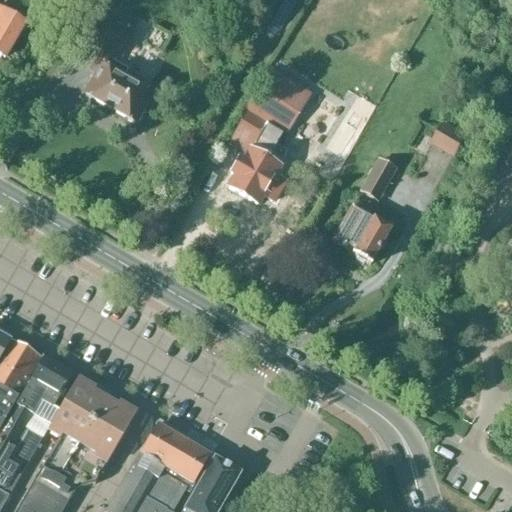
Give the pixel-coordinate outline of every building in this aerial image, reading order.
[(0,56),(5,59),(25,24),(0,9),(0,56)] [(95,69),(98,71),(84,94),(136,124),(153,95),(124,78),(128,71),(118,66),(135,37),(133,35),(135,31),(107,14),(92,42),(107,51),(95,69)] [(246,113),(227,146),(245,156),(258,134),(280,147),(311,97),(270,70),(253,97),(252,96),(243,111),(246,113)] [(353,120),(364,127),(375,107),(363,101),(353,120)] [(444,124),(431,147),(455,161),(468,139),(444,124)] [(236,176),(228,188),(229,189),(258,206),(261,208),(266,199),(274,204),(287,179),(282,175),(285,168),(252,149),(244,164),(239,161),(232,172),(236,176)] [(377,161),(359,194),(378,205),(397,172),(377,161)] [(371,266),(391,230),(373,219),(353,207),(332,243),(354,256),(354,257),(355,258),(356,263),(363,267),(368,266),(371,266)] [(0,357),(9,343),(0,337),(0,357)] [(0,428),(15,404),(13,403),(38,360),(36,358),(38,357),(13,343),(12,345),(9,343),(0,357),(0,428)] [(221,373),(238,380),(243,368),(226,361),(221,373)] [(0,511),(9,498),(43,440),(58,413),(52,410),(58,399),(70,378),(42,362),(17,405),(15,404),(0,428),(0,511)] [(93,485),(136,416),(77,382),(49,431),(48,433),(59,440),(36,479),(70,499),(75,490),(93,485)] [(181,511),(212,460),(181,443),(155,428),(106,511),(181,511)] [(218,511),(239,476),(212,461),(212,460),(181,511),(218,511)] [(62,511),(70,499),(36,479),(16,511),(62,511)]
